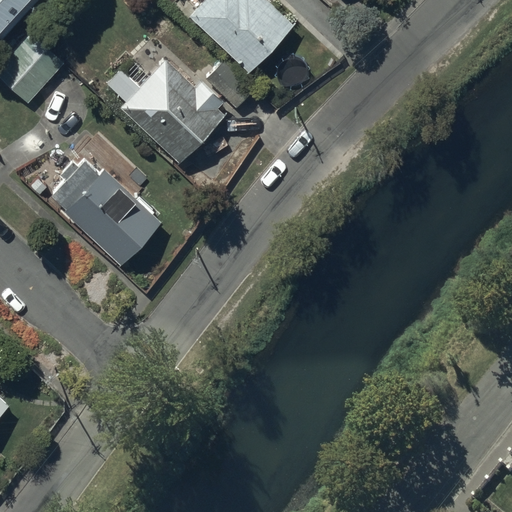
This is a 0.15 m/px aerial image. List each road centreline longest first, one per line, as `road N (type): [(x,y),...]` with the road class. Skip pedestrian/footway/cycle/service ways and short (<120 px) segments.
road 1 (residential): [(134,376),(266,210),(466,0)]
road 2 (residential): [(0,249),(134,376)]
road 3 (residential): [(32,511),(134,376)]
road 4 (residential): [(511,379),(409,511)]
